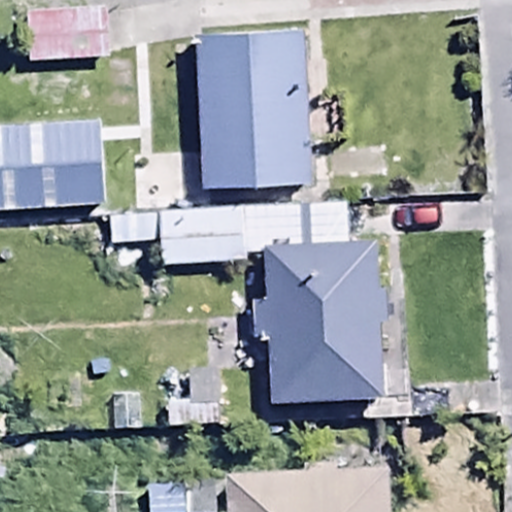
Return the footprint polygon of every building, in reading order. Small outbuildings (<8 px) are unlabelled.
[(110,17),(29,18),(30,109),(111,108),(110,17)] [(305,38),(198,43),(204,193),(310,189),(305,38)] [(246,211),(160,215),(162,271),(248,268),(246,211)] [(383,412),(379,248),(261,251),(262,307),(255,307),(256,353),(269,352),(271,415),(383,412)] [(390,511),(390,479),(229,482),(229,511),(390,511)] [(214,511),(214,491),(148,491),(148,511),(214,511)]
